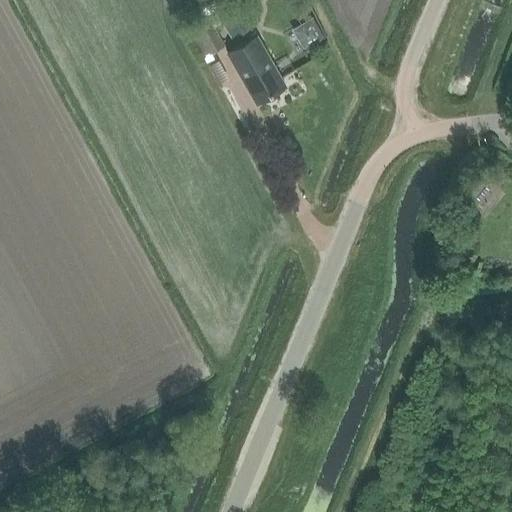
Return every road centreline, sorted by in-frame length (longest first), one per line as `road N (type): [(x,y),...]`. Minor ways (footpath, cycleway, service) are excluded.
road 1 (unclassified): [(230,511),(360,201),(375,171),(410,135)]
road 2 (unclassified): [(410,135),(407,77),(438,0)]
